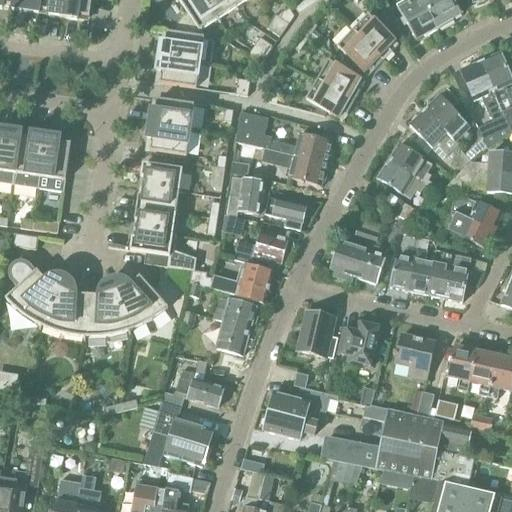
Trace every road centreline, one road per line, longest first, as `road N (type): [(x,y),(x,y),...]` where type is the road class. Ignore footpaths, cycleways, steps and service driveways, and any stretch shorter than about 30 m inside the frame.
road 1 (residential): [(292,293),(353,169),(415,80),(511,21)]
road 2 (residential): [(214,511),(292,293)]
road 3 (residential): [(464,330),(292,293)]
road 4 (residential): [(95,264),(112,118)]
road 5 (residential): [(0,44),(119,61)]
